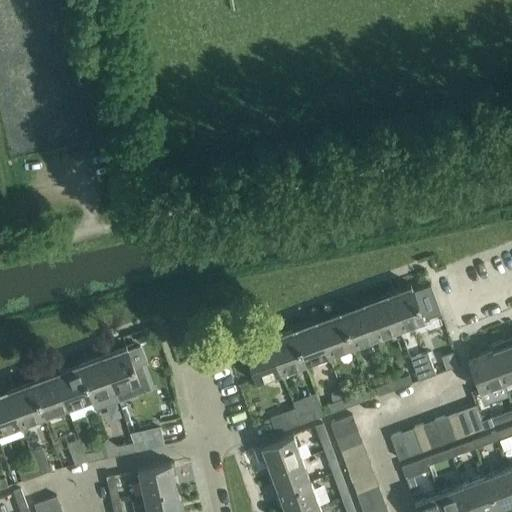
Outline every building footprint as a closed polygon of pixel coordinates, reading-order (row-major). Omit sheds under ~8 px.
[(424,321),(417,302),(410,282),(409,283),(410,286),(386,294),(398,327),(422,318),(423,321),(424,321)] [(374,336),(398,327),(386,294),(362,303),(374,336)] [(351,344),(374,336),(362,303),(339,312),(351,344)] [(327,353),(351,344),(339,312),(315,320),(327,353)] [(304,361),(327,353),(315,320),(292,329),(304,361)] [(280,370),(304,361),(292,329),(269,338),(280,370)] [(280,370),(269,338),(245,346),(244,343),(243,344),(257,382),(258,382),(257,379),(280,370)] [(511,339),(503,343),(502,338),(489,343),(490,348),(502,380),(511,376),(511,339)] [(117,398),(127,395),(124,384),(138,379),(138,378),(145,375),(140,361),(132,364),(125,343),(124,344),(125,347),(101,355),(113,388),(117,398)] [(444,361),(460,356),(456,345),(440,350),(444,361)] [(490,348),(467,357),(479,389),(502,380),(490,348)] [(417,379),(436,372),(427,350),(409,356),(417,379)] [(113,388),(101,355),(77,364),(89,397),(90,396),(94,409),(118,400),(117,398),(113,388)] [(66,405),(89,397),(77,364),(54,373),(66,405)] [(42,414),(66,405),(54,373),(30,382),(42,414)] [(393,388),(411,381),(408,373),(390,379),(393,388)] [(378,393),(393,388),(390,379),(375,385),(378,393)] [(19,422),(42,414),(30,382),(7,390),(19,422)] [(0,429),(19,422),(7,390),(0,392),(0,429)] [(346,405),(349,404),(363,399),(360,391),(343,397),(346,405)] [(329,411),(346,405),(343,397),(326,403),(329,411)] [(475,402),(473,403),(464,406),(473,430),(484,426),(481,418),(476,405),(475,402)] [(462,434),(473,430),(464,406),(453,410),(462,434)] [(275,431),(294,424),(299,422),(296,414),(294,407),(269,415),(275,431)] [(511,407),(488,416),(491,423),(511,415),(511,407)] [(299,422),(315,416),(312,408),(296,414),(299,422)] [(452,438),(462,434),(453,410),(443,414),(452,438)] [(335,436),(357,428),(351,412),(330,420),(335,436)] [(441,442),(452,438),(443,414),(433,418),(441,442)] [(431,445),(441,442),(433,418),(423,421),(431,445)] [(322,420),(315,423),(322,442),(329,440),(322,420)] [(420,450),(431,445),(423,421),(411,426),(420,450)] [(511,423),(494,430),(497,438),(511,432),(511,423)] [(153,445),(164,443),(160,426),(150,429),(152,436),(133,440),(135,449),(153,445)] [(407,454),(416,451),(420,450),(411,426),(399,430),(407,454)] [(340,448),(362,440),(357,428),(335,436),(340,448)] [(398,458),(407,454),(399,430),(389,434),(398,458)] [(268,468),(301,456),(292,432),(253,447),(256,455),(263,453),(268,468)] [(489,432),(470,439),(473,447),(492,440),(489,432)] [(117,444),(106,436),(105,438),(111,454),(135,449),(133,440),(117,444)] [(86,458),(82,448),(78,437),(66,441),(74,462),(86,458)] [(111,454),(105,438),(97,449),(95,450),(94,445),(82,448),(86,458),(86,459),(111,454)] [(344,459),(366,451),(362,440),(340,448),(344,459)] [(465,441),(447,447),(450,455),(468,449),(465,441)] [(38,473),(50,468),(41,445),(29,450),(35,464),(38,473)] [(331,445),(324,447),(331,467),(338,464),(331,445)] [(442,449),(422,456),(425,464),(445,457),(442,449)] [(348,470),(370,462),(366,451),(344,459),(348,470)] [(277,492),(310,480),(301,456),(268,468),(277,492)] [(404,476),(406,476),(427,468),(425,464),(422,456),(400,465),(404,476)] [(141,492),(175,485),(170,461),(136,468),(141,492)] [(352,481),(374,473),(370,462),(348,470),(352,481)] [(21,479),(38,473),(35,464),(18,470),(21,479)] [(495,506),(511,500),(511,479),(507,465),(483,474),(495,506)] [(340,469),(333,472),(339,489),(346,486),(340,469)] [(356,492),(378,484),(374,473),(352,481),(356,492)] [(469,511),(479,511),(495,506),(483,474),(459,482),(469,511)] [(111,499),(119,498),(114,478),(106,480),(111,499)] [(284,511),(292,511),(318,502),(310,480),(277,492),(284,511)] [(443,511),(469,511),(459,482),(435,491),(443,511)] [(360,503),(382,495),(378,484),(356,492),(360,503)] [(145,511),(171,511),(181,510),(175,485),(141,492),(145,511)] [(20,487),(13,490),(20,509),(27,506),(20,487)] [(424,495),(421,488),(410,492),(417,511),(443,511),(435,491),(424,495)] [(348,491),(341,494),(347,511),(350,511),(355,510),(348,491)] [(36,511),(42,511),(60,506),(56,494),(33,502),(36,511)] [(363,511),(370,511),(386,506),(382,495),(360,503),(363,511)] [(113,511),(121,511),(119,502),(112,504),(113,511)] [(321,511),(318,502),(292,511),(321,511)]
